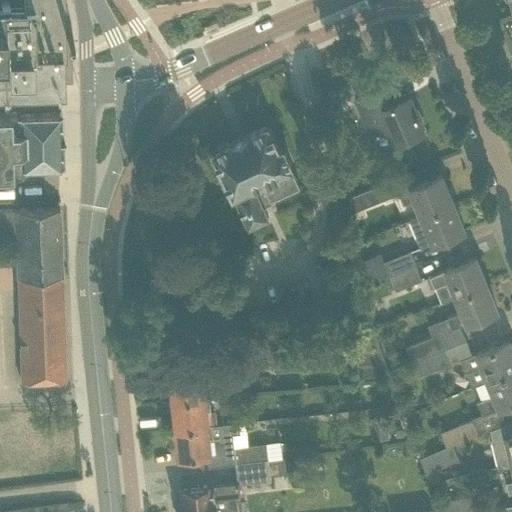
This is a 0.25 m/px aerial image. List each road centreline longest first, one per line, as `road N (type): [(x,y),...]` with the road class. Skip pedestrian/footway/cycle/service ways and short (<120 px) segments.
road 1 (tertiary): [(110,511),(90,288),(97,205)]
road 2 (residential): [(511,206),(433,0)]
road 3 (unknown): [(306,40),(314,197),(307,249)]
road 4 (tertiary): [(163,74),(342,0)]
road 5 (tertiary): [(97,205),(117,171),(126,89)]
